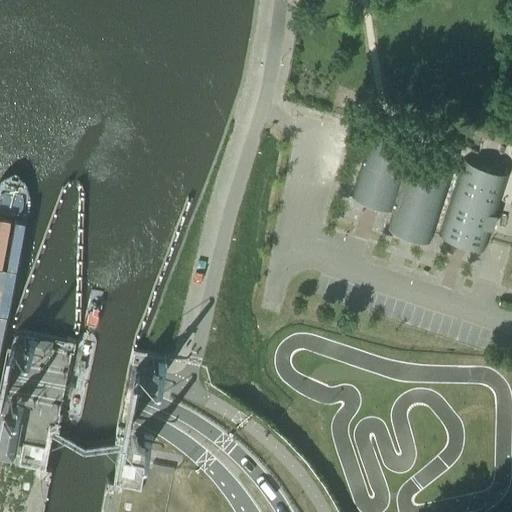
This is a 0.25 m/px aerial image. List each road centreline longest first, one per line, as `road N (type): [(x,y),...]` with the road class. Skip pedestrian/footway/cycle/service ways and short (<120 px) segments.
road 1 (unclassified): [(289,248),(479,307)]
road 2 (unclassified): [(296,123),(331,130),(289,248)]
road 3 (primary): [(283,511),(248,464),(216,438),(170,419)]
road 4 (primary): [(136,404),(0,377)]
road 5 (primary): [(170,419),(247,511)]
